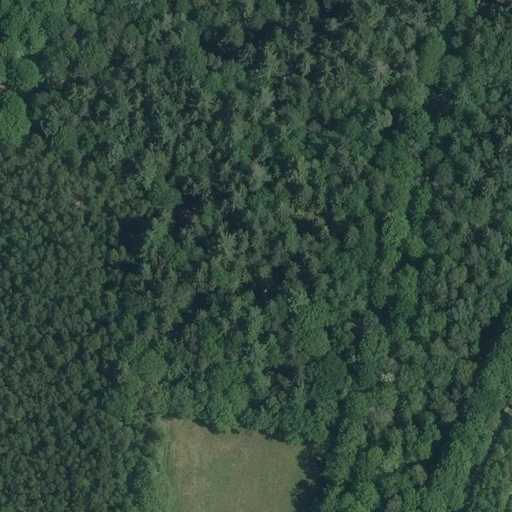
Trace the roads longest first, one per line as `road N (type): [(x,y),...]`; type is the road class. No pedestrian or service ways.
road 1 (unclassified): [(349,511),(455,0)]
road 2 (track): [(210,77),(419,175)]
road 3 (track): [(0,167),(80,0)]
road 4 (track): [(44,0),(210,77)]
